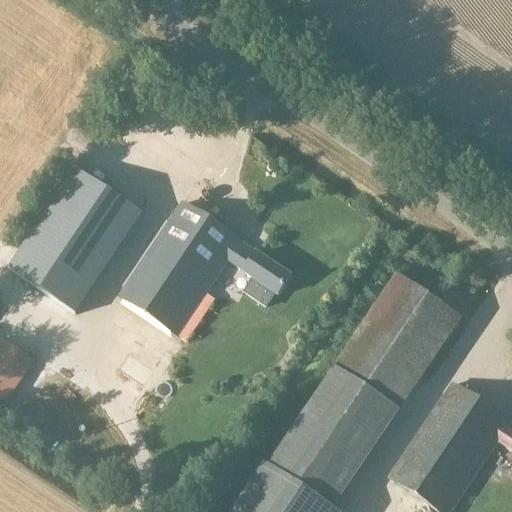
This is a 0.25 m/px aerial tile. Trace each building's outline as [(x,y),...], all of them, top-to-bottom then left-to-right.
[(82,322),(143,209),(103,188),(42,301),(82,322)] [(177,338),(206,295),(228,262),(244,273),(244,274),(278,297),(291,278),(257,255),(254,258),(238,247),(240,243),(183,205),(119,299),(177,338)] [(407,264),(413,255),(408,251),(402,261),(407,264)] [(395,281),(335,371),(399,414),(459,323),(395,281)] [(0,400),(7,405),(35,363),(0,340),(0,339),(0,400)] [(335,371),(268,471),(328,511),(333,511),(399,414),(335,371)] [(511,432),(507,429),(510,425),(452,387),(389,481),(435,511),(452,511),(498,444),(511,453),(511,432)] [(328,511),(268,471),(240,511),(328,511)]
